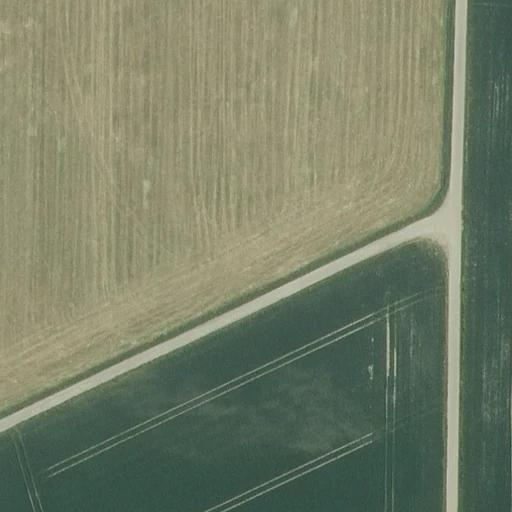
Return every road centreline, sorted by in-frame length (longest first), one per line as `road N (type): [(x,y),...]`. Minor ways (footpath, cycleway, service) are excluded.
road 1 (track): [(461,0),(451,511)]
road 2 (track): [(0,433),(427,228),(455,229)]
